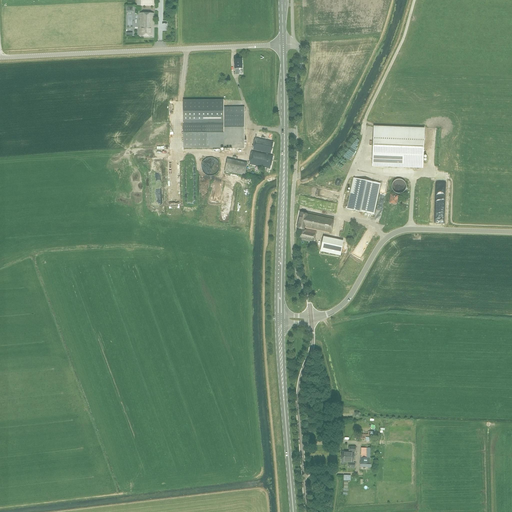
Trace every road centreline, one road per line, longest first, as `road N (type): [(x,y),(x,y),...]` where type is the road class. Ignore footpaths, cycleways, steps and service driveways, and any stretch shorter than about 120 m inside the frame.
road 1 (unclassified): [(0,57),(281,44)]
road 2 (tertiary): [(511,232),(399,230),(381,241),(347,300),(312,318)]
road 3 (unclassified): [(306,511),(298,393),(312,318)]
road 4 (primary): [(293,511),(278,319)]
road 5 (unclassified): [(312,318),(292,250),(295,130)]
road 6 (primary): [(278,319),(284,129)]
